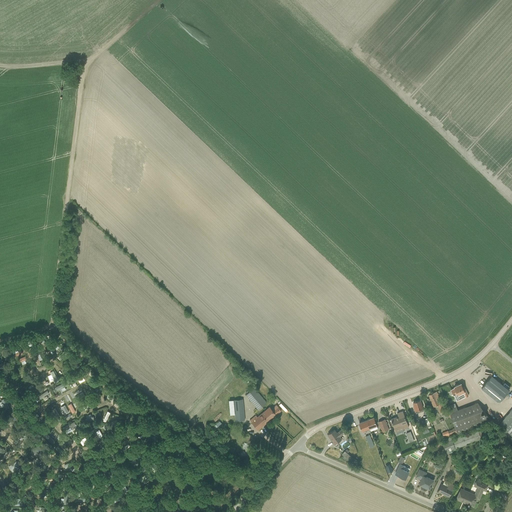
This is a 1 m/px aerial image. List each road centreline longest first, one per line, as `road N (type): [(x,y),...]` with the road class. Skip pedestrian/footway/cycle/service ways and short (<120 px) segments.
road 1 (track): [(86,63),(52,328)]
road 2 (track): [(52,328),(256,487)]
road 3 (tertiary): [(297,445),(324,424),(459,371),(511,319)]
road 4 (unclassified): [(445,511),(297,445)]
